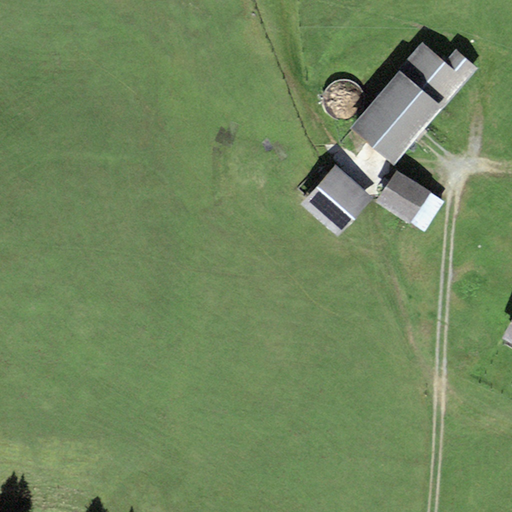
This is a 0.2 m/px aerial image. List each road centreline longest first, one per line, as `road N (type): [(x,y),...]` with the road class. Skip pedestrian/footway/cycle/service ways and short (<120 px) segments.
road 1 (track): [(442,385),(461,185)]
road 2 (track): [(434,511),(442,385)]
